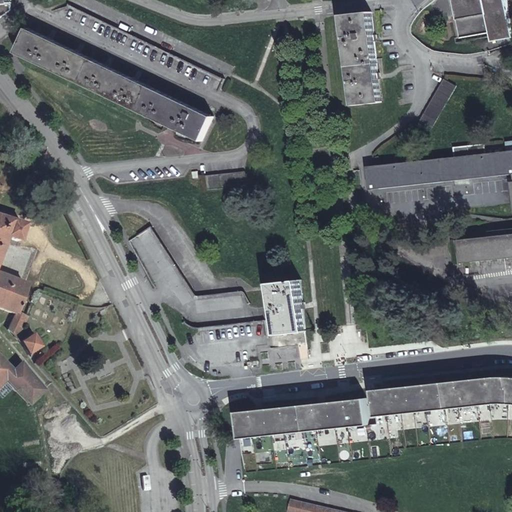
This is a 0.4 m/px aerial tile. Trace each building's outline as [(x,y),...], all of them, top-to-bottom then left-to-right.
[(0,0),(0,17),(12,9),(11,0),(0,0)] [(511,0),(452,0),(459,38),(490,33),(492,41),(511,38),(511,33),(508,10),(511,9),(511,0)] [(371,12),(342,15),(352,106),(381,102),(371,12)] [(18,51),(202,140),(214,116),(29,27),(18,51)] [(416,124),(428,131),(456,86),(445,78),(416,124)] [(367,166),(370,189),(511,174),(511,141),(506,142),(507,151),(486,153),(485,144),(454,147),(455,156),(367,166)] [(225,191),(232,191),(231,177),(224,178),(225,191)] [(204,193),(211,193),(210,179),(203,180),(204,193)] [(210,179),(211,193),(218,192),(217,179),(210,179)] [(7,332),(16,340),(25,316),(15,311),(25,286),(0,276),(0,247),(4,238),(17,243),(23,226),(0,218),(0,309),(13,315),(7,332)] [(173,262),(151,227),(139,235),(159,267),(183,304),(195,297),(173,262)] [(511,257),(511,234),(459,240),(461,263),(511,257)] [(278,334),(298,332),(306,331),(301,278),(272,282),(278,334)] [(243,308),(241,292),(197,297),(197,312),(243,308)] [(267,337),(265,320),(232,324),(200,327),(201,344),(234,341),(267,337)] [(32,334),(19,342),(27,356),(39,347),(32,334)] [(299,358),(307,358),(307,343),(299,343),(299,358)] [(12,371),(0,359),(0,384),(4,381),(12,371)] [(20,362),(12,371),(4,381),(28,405),(44,390),(20,362)] [(511,377),(500,376),(374,389),(376,416),(500,403),(511,403),(511,377)] [(369,424),(366,398),(238,411),(241,438),(369,424)] [(346,511),(334,509),(289,497),(286,511),(290,511),(346,511)]
